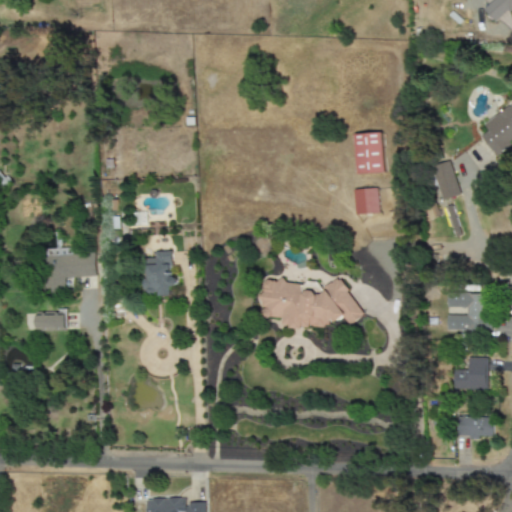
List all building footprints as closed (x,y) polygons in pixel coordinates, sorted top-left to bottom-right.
[(511,0),(494,0),(484,10),(496,23),(511,8),(511,0)] [(481,136),(494,154),(511,141),(511,103),(483,125),(487,131),(481,136)] [(354,135),(356,175),(383,173),(381,133),(354,135)] [(458,196),(449,162),(432,166),(441,201),(458,196)] [(354,215),(378,214),(377,189),(353,190),(354,215)] [(172,251),(155,252),(155,259),(146,259),(147,297),(171,296),(171,286),(173,286),(172,251)] [(43,293),(64,293),(64,277),(94,277),(93,255),(43,256),(43,293)] [(363,316),(347,291),(347,290),(341,280),(335,280),(322,288),(322,294),(313,294),(309,288),(304,291),(300,284),(286,284),(282,278),(277,281),(263,281),(263,293),(257,297),(263,306),(263,318),(283,318),(283,327),(304,327),(322,328),(331,322),(336,322),(343,317),(348,326),(363,316)] [(446,330),(495,332),(496,319),(485,318),(486,294),(447,292),(446,308),(465,308),(465,316),(446,315),(446,330)] [(35,332),(65,331),(65,312),(35,313),(35,332)] [(453,389),(486,390),(487,358),(468,358),(468,370),(453,370),(453,389)] [(457,437),(492,438),(493,418),(457,417),(457,437)] [(205,511),(205,502),(186,503),(186,498),(146,500),(146,511),(205,511)]
